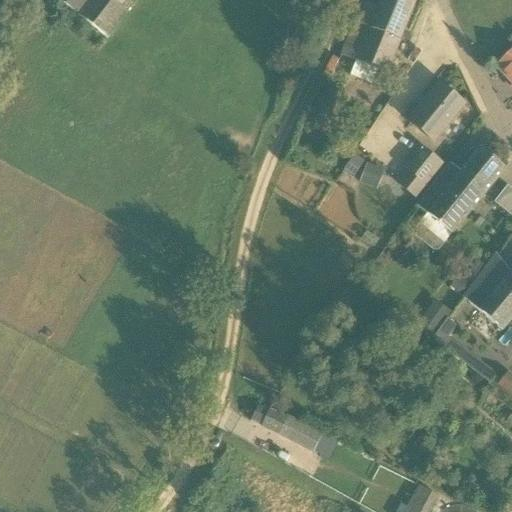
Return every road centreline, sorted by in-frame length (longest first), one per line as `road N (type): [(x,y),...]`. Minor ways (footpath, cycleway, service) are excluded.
road 1 (track): [(156,511),(203,440),(230,348),(251,218),(347,0)]
road 2 (residential): [(511,146),(437,0)]
